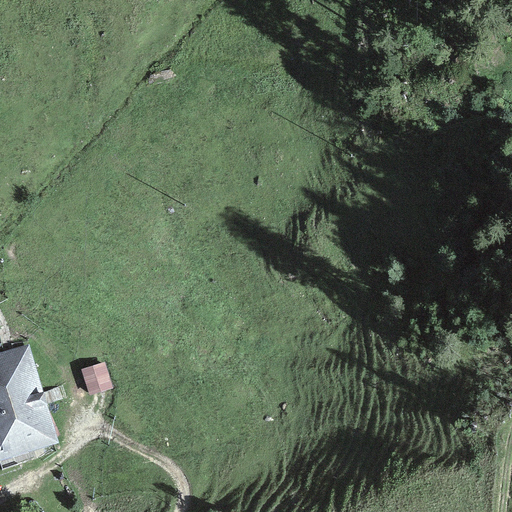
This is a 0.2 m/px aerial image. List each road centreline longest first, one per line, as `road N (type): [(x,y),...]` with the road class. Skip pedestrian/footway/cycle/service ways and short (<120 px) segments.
road 1 (track): [(0,497),(91,428),(109,429),(177,471),(179,511)]
road 2 (track): [(0,305),(53,354),(91,428)]
